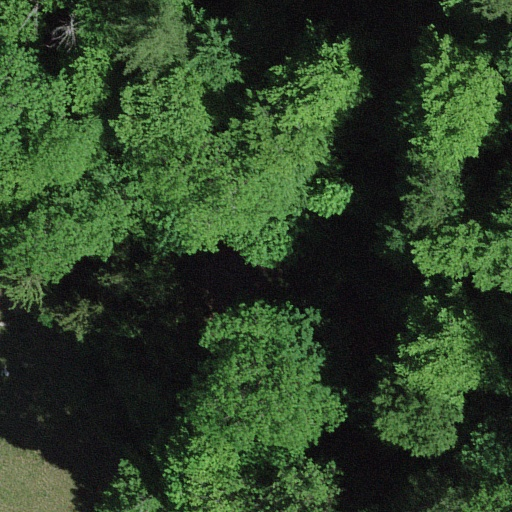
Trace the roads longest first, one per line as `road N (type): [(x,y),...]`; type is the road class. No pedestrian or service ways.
road 1 (track): [(421,511),(208,282)]
road 2 (track): [(208,282),(152,0)]
road 3 (track): [(208,282),(39,145),(0,93)]
